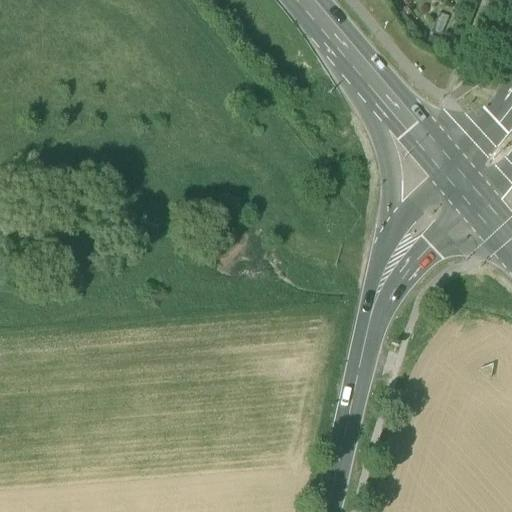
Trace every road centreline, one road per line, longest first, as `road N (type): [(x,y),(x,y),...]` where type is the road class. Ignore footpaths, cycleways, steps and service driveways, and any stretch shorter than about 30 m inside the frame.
road 1 (secondary): [(339,55),(391,170),(355,377)]
road 2 (tertiary): [(355,377),(395,268),(452,177)]
road 3 (secondary): [(452,177),(339,55)]
road 4 (tertiary): [(326,511),(355,377)]
